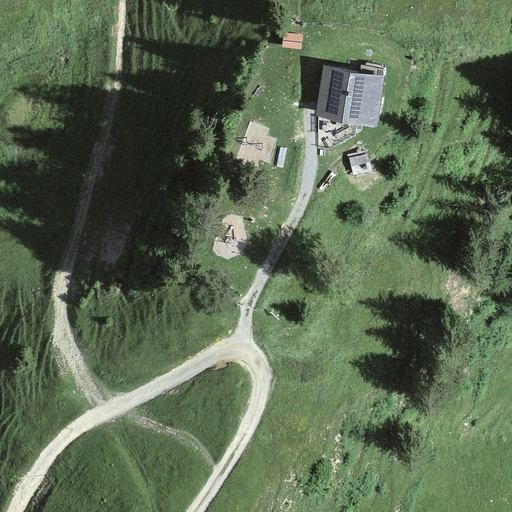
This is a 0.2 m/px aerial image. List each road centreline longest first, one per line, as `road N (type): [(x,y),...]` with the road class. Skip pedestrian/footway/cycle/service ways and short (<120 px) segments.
road 1 (track): [(106,412),(220,352),(250,354),(261,395),(222,474)]
road 2 (track): [(237,348),(252,296),(307,185),(310,117)]
road 3 (track): [(15,511),(39,465),(69,433),(106,412)]
